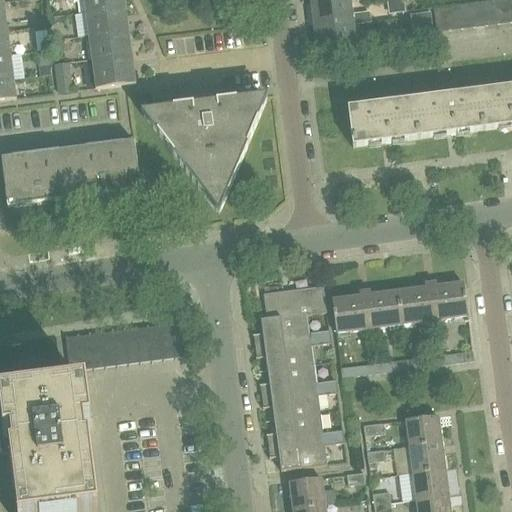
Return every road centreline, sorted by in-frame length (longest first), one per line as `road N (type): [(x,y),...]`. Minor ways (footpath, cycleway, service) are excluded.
road 1 (unclassified): [(241,511),(208,263)]
road 2 (residential): [(310,246),(277,0)]
road 3 (unclassified): [(511,429),(481,220)]
road 4 (tertiary): [(0,293),(208,263)]
road 5 (tertiary): [(310,246),(481,220)]
